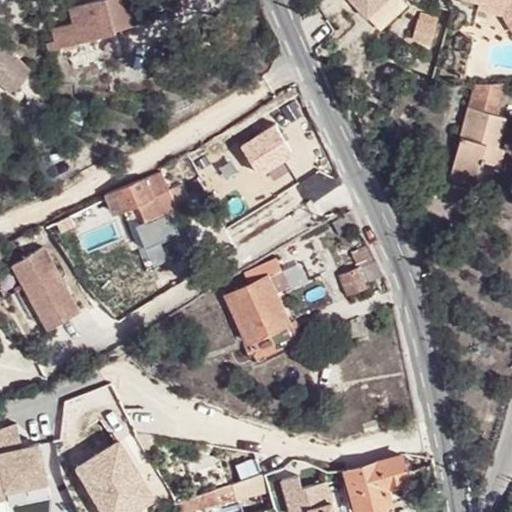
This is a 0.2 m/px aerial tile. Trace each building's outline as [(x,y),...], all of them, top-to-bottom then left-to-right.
[(99,0),(69,9),(73,24),(76,23),(81,40),(113,31),(114,27),(137,21),(131,0),(99,0)] [(348,0),(366,16),(382,0),(348,0)] [(511,0),(478,0),(478,6),(504,12),(509,27),(511,25),(511,0)] [(435,26),(418,19),(411,36),(428,43),(435,26)] [(50,52),(81,42),(81,40),(76,23),(73,24),(51,30),(55,43),(47,46),(50,52)] [(0,43),(0,79),(17,92),(35,69),(0,43)] [(511,81),(470,83),(467,104),(504,115),(511,83),(511,81)] [(467,104),(451,167),(475,173),(479,160),(499,165),(504,145),(496,143),(504,115),(467,104)] [(475,173),(451,167),(448,175),(473,180),(475,173)] [(104,191),(105,193),(112,212),(137,202),(143,219),(175,206),(160,168),(138,177),(104,191)] [(136,203),(122,209),(129,227),(143,221),(136,203)] [(48,252),(14,269),(46,333),(81,316),(48,252)] [(254,358),(296,339),(276,295),(268,278),(282,272),(275,258),(246,273),(250,282),(225,294),(254,358)] [(366,281),(382,275),(375,260),(340,273),(347,292),(366,285),(366,281)] [(268,278),(276,295),(289,288),(282,272),(268,278)] [(29,422),(41,453),(56,447),(44,417),(29,422)] [(355,511),(359,511),(393,502),(406,498),(411,497),(399,455),(343,472),(355,511)] [(209,490),(172,502),(173,511),(184,511),(269,490),(263,471),(247,477),(209,490)] [(299,473),(280,477),(288,511),(337,511),(330,476),(301,482),(299,473)] [(406,498),(393,502),(394,507),(407,504),(406,498)]
